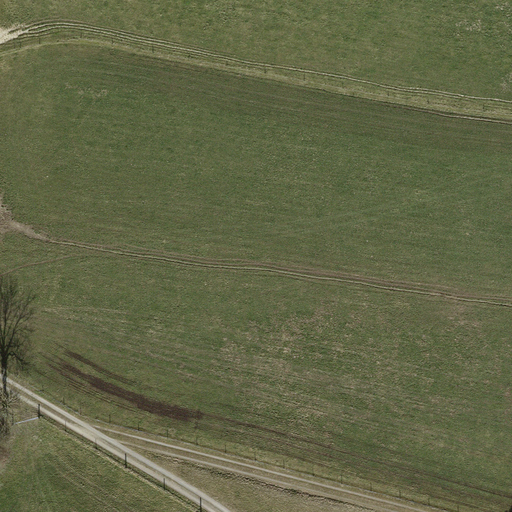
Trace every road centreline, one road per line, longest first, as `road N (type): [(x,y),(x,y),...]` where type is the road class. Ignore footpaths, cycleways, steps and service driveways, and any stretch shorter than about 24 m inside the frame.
road 1 (track): [(82,429),(408,511)]
road 2 (track): [(213,511),(0,380)]
